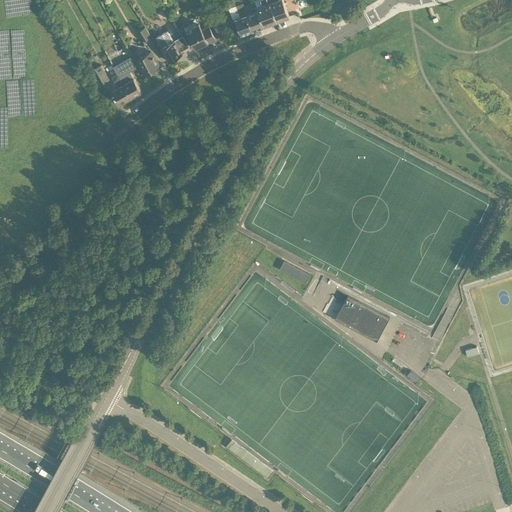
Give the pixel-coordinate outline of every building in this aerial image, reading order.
[(253,30),(244,6),(243,3),(242,3),(240,0),(234,0),(237,5),(228,8),(233,20),(229,21),(234,34),(240,32),(241,34),(253,30)] [(276,22),(267,0),(260,0),(262,5),(257,7),(264,26),(276,22)] [(267,0),(276,22),(289,17),(282,0),(267,0)] [(264,26),(257,7),(256,7),(255,5),(254,6),(253,3),(244,6),(253,30),(264,26)] [(185,34),(188,33),(196,48),(208,42),(207,41),(214,37),(209,26),(203,29),(201,24),(199,25),(196,19),(181,26),(185,34)] [(170,30),(175,39),(183,35),(178,26),(170,30)] [(144,41),(151,37),(146,27),(138,31),(144,41)] [(173,41),(167,31),(156,37),(170,62),(181,55),(179,52),(181,51),(182,52),(189,47),(183,36),(173,41)] [(108,57),(117,73),(131,98),(141,91),(129,70),(136,66),(125,47),(108,57)] [(151,52),(137,59),(146,75),(159,68),(154,60),(155,59),(151,52)] [(109,79),(101,65),(95,69),(103,84),(110,80),(109,79)] [(131,98),(117,73),(112,77),(115,82),(110,84),(113,89),(113,90),(121,103),(131,98)] [(284,260),(279,269),(306,283),(310,275),(284,260)] [(347,295),(343,304),(342,304),(333,297),(332,296),(332,295),(327,304),(323,312),(337,320),(372,338),(374,340),(377,334),(387,316),(390,318),(390,317),(348,294),(347,295)] [(465,350),(467,357),(479,353),(477,347),(465,350)] [(416,382),(420,377),(410,370),(407,375),(416,382)]
